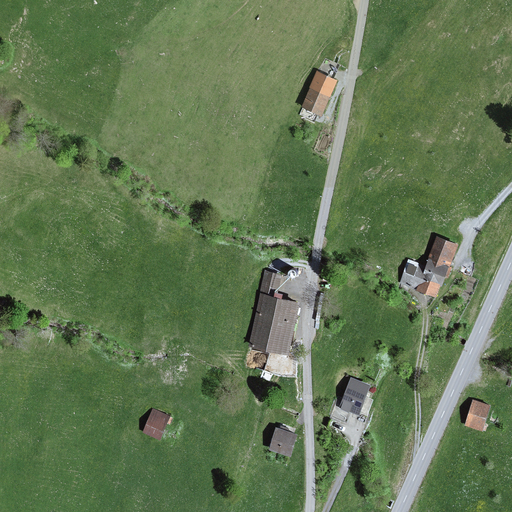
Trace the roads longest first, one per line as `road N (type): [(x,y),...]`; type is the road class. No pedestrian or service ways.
road 1 (unclassified): [(309,511),(308,305),(365,0)]
road 2 (tertiary): [(511,258),(399,511)]
road 3 (track): [(426,315),(416,385),(419,464)]
